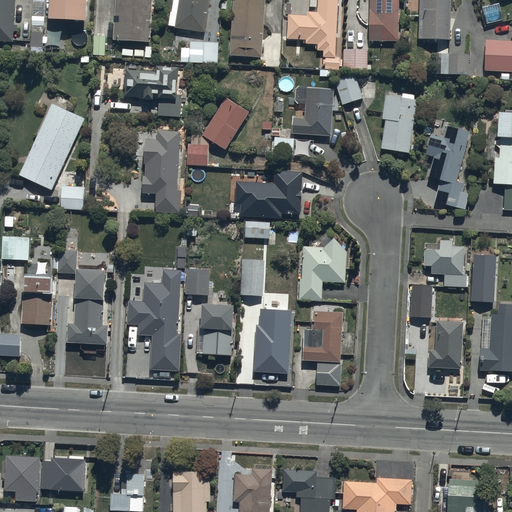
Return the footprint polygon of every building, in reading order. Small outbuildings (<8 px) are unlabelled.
[(0,0),(0,42),(12,43),(14,0),(0,0)] [(51,0),(50,27),(88,29),(89,0),(51,0)] [(150,47),(152,0),(116,0),(114,45),(150,47)] [(207,36),(211,0),(174,0),(173,15),(171,15),(169,31),(207,36)] [(262,59),(265,0),(233,0),(230,57),(262,59)] [(337,60),(339,0),(319,0),(319,16),(307,15),(307,19),(289,18),(288,42),(307,43),(306,47),(319,48),(318,54),(324,55),(324,72),(339,72),(339,60),(337,60)] [(399,45),(399,0),(369,0),(369,44),(399,45)] [(451,41),(451,0),(419,0),(419,40),(436,43),(451,41)] [(44,29),(44,20),(33,20),(33,28),(32,28),(32,51),(43,51),(43,29),(44,29)] [(105,59),(106,39),(94,38),(93,59),(105,59)] [(219,43),(190,43),(190,48),(181,48),(181,62),(190,63),(190,64),(219,63),(219,43)] [(511,76),(511,43),(486,43),(485,74),(492,74),(492,81),(510,81),(510,77),(511,76)] [(368,71),(368,50),(344,50),(343,70),(368,71)] [(469,79),(469,58),(435,57),(435,79),(469,79)] [(178,101),(180,74),(174,73),(173,73),(173,76),(166,75),(166,72),(158,72),(158,76),(128,74),(127,82),(126,82),(125,93),(126,93),(126,100),(146,102),(146,106),(156,106),(156,102),(159,102),(158,119),(181,120),(183,101),(178,101)] [(364,99),(356,75),(336,82),(344,106),(364,99)] [(333,139),(335,94),(307,92),(306,123),(294,122),(294,138),(333,139)] [(415,95),(403,94),(402,102),(384,98),(382,112),(384,113),(382,124),(387,124),(382,154),(409,158),(417,105),(414,104),(415,95)] [(228,154),(250,116),(227,102),(206,137),(190,137),(188,169),(210,170),(211,144),(228,154)] [(53,195),(86,122),(53,107),(20,180),(53,195)] [(511,120),(500,120),(499,143),(501,143),(500,163),(495,162),(494,188),(504,189),(503,212),(511,212),(511,120)] [(457,185),(470,136),(447,129),(444,141),(432,138),(427,158),(434,160),(429,176),(434,177),(432,184),(439,186),(434,205),(466,213),(471,197),(463,195),(465,187),(457,185)] [(179,194),(182,136),(159,135),(158,144),(146,144),(145,168),(147,168),(147,180),(144,180),(144,197),(158,197),(157,215),(181,216),(182,194),(179,194)] [(295,141),(275,140),(274,158),(294,159),(295,141)] [(302,172),(274,170),(273,183),(236,181),(234,203),(241,203),(240,216),(281,218),(282,213),(300,214),(302,172)] [(86,190),(63,188),(62,211),(85,212),(86,190)] [(270,242),(271,223),(246,222),(245,240),(270,242)] [(30,263),(30,243),(24,243),(24,241),(4,240),(3,263),(30,263)] [(327,251),(302,250),(299,303),(323,304),(324,285),(347,286),(349,256),(336,244),(327,251)] [(464,277),(464,251),(453,250),(453,245),(441,244),(440,254),(425,253),(424,271),(432,271),(432,278),(445,278),(444,290),(466,290),(466,277),(464,277)] [(78,254),(59,253),(59,275),(77,276),(78,254)] [(494,300),(496,254),(474,253),(472,299),(494,300)] [(266,264),(243,262),(241,299),(264,300),(266,264)] [(153,339),(152,372),(180,374),(182,338),(179,337),(183,273),(164,272),(163,287),(145,286),(144,305),(130,304),(129,327),(140,328),(139,338),(153,339)] [(210,273),(188,273),(187,299),(210,299),(210,273)] [(107,277),(78,277),(78,305),(76,305),(76,328),(69,327),(69,347),(86,347),(86,357),(97,358),(97,354),(105,354),(105,349),(109,349),(109,330),(105,330),(105,308),(107,308),(107,277)] [(54,284),(27,284),(27,302),(25,302),(24,328),(53,328),(54,284)] [(414,285),(414,287),(411,287),(410,321),(414,321),(418,343),(428,342),(425,322),(428,322),(429,304),(437,305),(437,290),(430,290),(430,286),(414,285)] [(511,304),(498,303),(498,314),(492,314),(490,349),(481,349),(480,370),(511,371),(511,304)] [(256,325),(253,372),(288,373),(292,310),(260,309),(259,325),(256,325)] [(236,313),(204,311),(203,335),(205,335),(204,361),(232,362),(233,337),(235,337),(236,313)] [(341,366),(345,317),(315,315),(314,335),(306,334),(304,364),(319,365),(318,388),(341,390),(343,367),(341,366)] [(462,373),(464,326),(437,325),(436,354),(429,354),(429,372),(462,373)] [(41,454),(7,452),(6,461),(2,460),(1,478),(5,478),(4,488),(16,489),(16,498),(36,499),(36,489),(39,490),(41,454)] [(86,455),(52,454),(50,460),(42,460),(41,485),(49,485),(49,488),(85,489),(86,455)] [(252,472),(236,472),(235,500),(240,500),(239,511),(269,511),(271,468),(252,467),(252,472)] [(335,497),(336,476),(317,474),(317,469),(284,467),(283,490),(298,490),(298,495),(301,495),(300,511),(330,511),(331,496),(335,497)] [(143,509),(145,469),(128,469),(127,486),(122,486),(122,490),(111,489),(110,507),(143,509)] [(173,469),(173,511),(206,511),(207,499),(210,499),(210,469),(173,469)] [(395,511),(396,501),(410,502),(412,477),(378,476),(378,480),(345,479),(343,506),(357,506),(356,511),(395,511)] [(477,498),(477,478),(447,476),(446,511),(488,511),(489,511),(486,511),(487,498),(477,498)]
